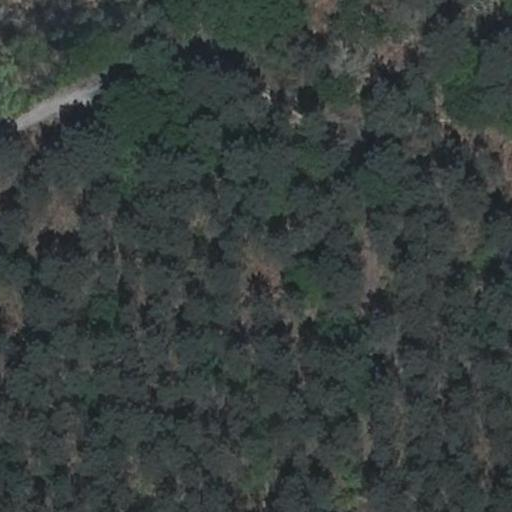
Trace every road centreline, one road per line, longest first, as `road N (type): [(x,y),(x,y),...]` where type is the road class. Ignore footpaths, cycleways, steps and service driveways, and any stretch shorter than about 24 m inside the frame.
road 1 (track): [(511,216),(484,192),(377,151),(208,53),(0,134)]
road 2 (track): [(378,511),(377,151)]
